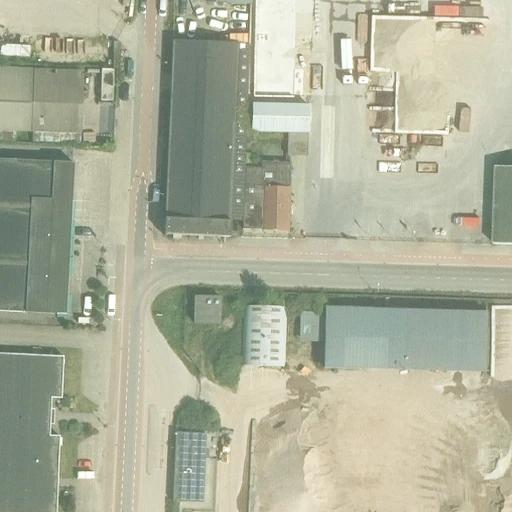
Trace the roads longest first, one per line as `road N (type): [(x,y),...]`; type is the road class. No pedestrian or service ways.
road 1 (tertiary): [(511,277),(142,268)]
road 2 (unclassified): [(142,268),(154,0)]
road 3 (tertiary): [(129,511),(142,268)]
road 4 (unknown): [(138,340),(0,331)]
